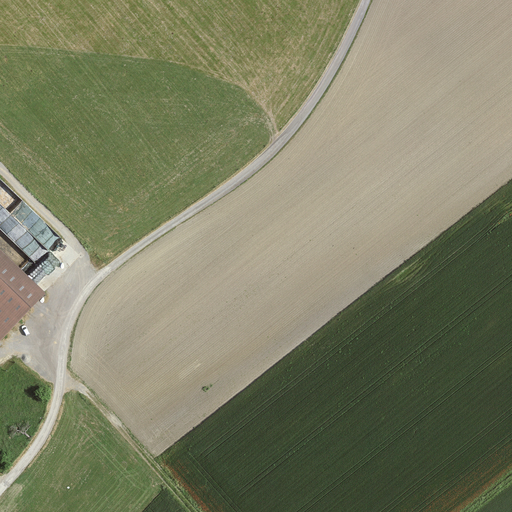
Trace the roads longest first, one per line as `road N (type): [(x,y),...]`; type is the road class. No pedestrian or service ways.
road 1 (track): [(367,0),(286,137),(106,271)]
road 2 (residential): [(106,271),(67,325),(46,430),(0,489)]
